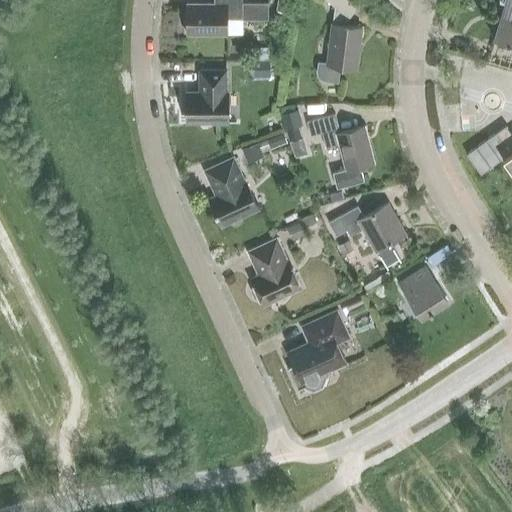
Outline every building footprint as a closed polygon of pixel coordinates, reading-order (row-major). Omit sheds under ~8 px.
[(268,19),(268,2),(242,2),(241,0),(213,0),(214,4),(187,3),(186,34),(227,34),(227,19),(268,19)] [(290,0),(276,0),(275,11),(289,14),(290,0)] [(356,68),(361,26),(348,25),(348,18),(358,7),(349,0),(326,0),(334,6),(332,23),(327,64),(319,63),(318,71),(318,75),(321,78),(325,79),(337,81),(339,66),(356,68)] [(511,0),(504,0),(501,14),(511,17),(511,0)] [(511,17),(501,14),(494,39),(511,44),(511,17)] [(270,76),(270,60),(253,60),(253,77),(270,76)] [(227,122),(227,92),(226,92),(226,70),(199,70),(199,92),(186,92),(186,122),(227,122)] [(302,125),(298,109),(279,113),(284,130),(285,130),(288,141),(302,138),(299,126),(302,125)] [(374,162),(364,125),(339,132),(338,128),(339,128),(335,113),(307,120),(310,135),(322,132),(326,147),(339,144),(345,168),(332,172),(336,188),(364,180),(360,166),(374,162)] [(511,133),(505,125),(488,137),(466,153),(480,174),(502,157),(511,150),(511,133)] [(286,143),(282,132),(241,149),(247,164),(263,157),(261,153),(286,143)] [(511,150),(502,157),(511,170),(511,150)] [(258,208),(245,181),(233,156),(205,169),(217,194),(208,198),(221,225),(258,208)] [(341,191),(329,194),(331,201),(343,198),(341,191)] [(399,258),(390,242),(405,233),(388,202),(363,216),(357,205),(328,221),(336,235),(346,229),(350,235),(362,228),(375,250),(376,250),(386,266),(399,258)] [(308,233),(302,220),(286,227),(292,240),(308,233)] [(300,288),(288,260),(287,260),(276,237),(249,250),(259,273),(251,277),(254,284),(252,285),(250,289),(254,297),(259,299),(260,298),(263,305),(300,288)] [(355,261),(350,250),(353,249),(348,239),(338,244),(341,252),(339,253),(345,266),(355,261)] [(422,319),(447,303),(425,267),(400,283),(422,319)] [(337,343),(350,337),(337,309),(300,325),(308,342),(287,351),(294,365),(289,368),(288,366),(287,367),(297,389),(304,386),(313,389),(322,385),(325,376),(323,372),(330,369),(331,371),(346,364),(337,343)]
